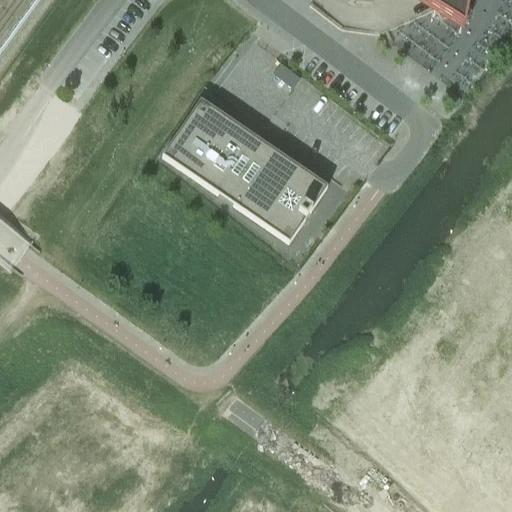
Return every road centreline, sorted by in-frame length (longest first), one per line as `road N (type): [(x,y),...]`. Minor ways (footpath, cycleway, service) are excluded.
road 1 (unclassified): [(258,0),(423,126),(384,181)]
road 2 (track): [(373,511),(202,385)]
